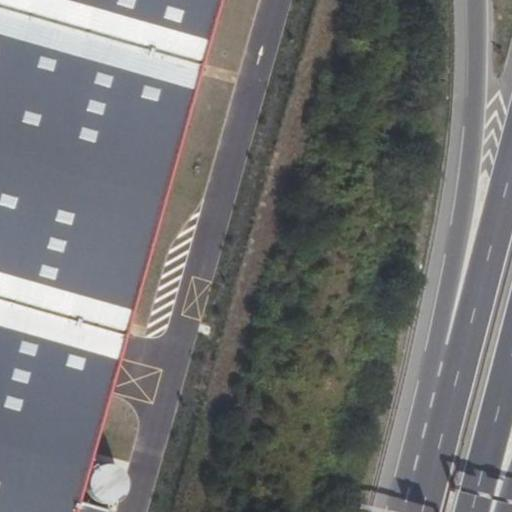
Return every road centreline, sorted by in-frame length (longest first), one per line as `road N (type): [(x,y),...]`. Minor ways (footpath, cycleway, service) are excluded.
road 1 (primary): [(467,0),(462,196),(449,282),(455,356)]
road 2 (primary): [(511,171),(455,356)]
road 3 (primary): [(455,356),(415,511)]
road 4 (primary): [(476,511),(511,370)]
